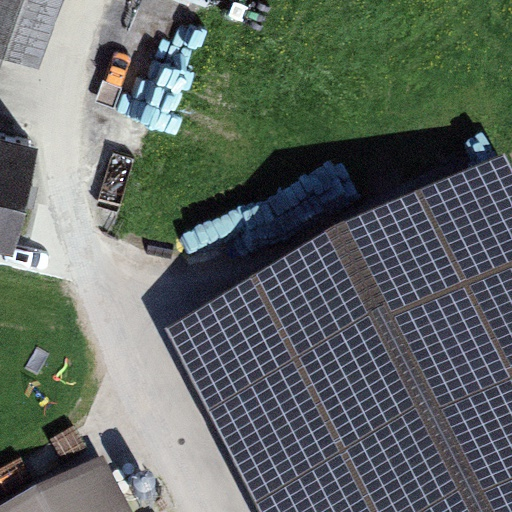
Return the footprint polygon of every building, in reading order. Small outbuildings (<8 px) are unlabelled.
[(73,0),(0,0),(0,50),(49,68),(73,0)] [(127,0),(75,137),(145,164),(208,0),(127,0)] [(60,153),(0,142),(0,238),(43,246),(60,153)] [(511,511),(511,203),(205,345),(282,511),(511,511)] [(120,511),(107,487),(58,511),(120,511)]
